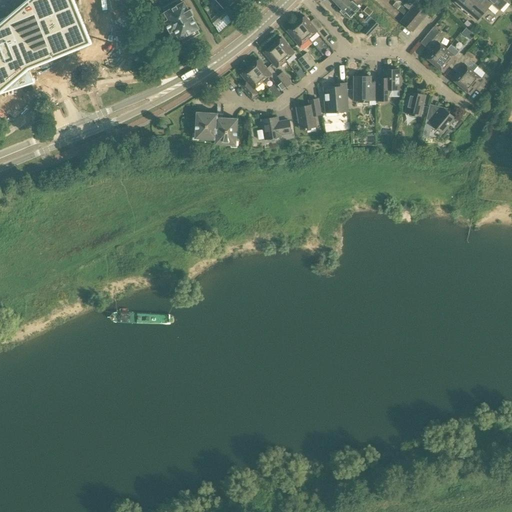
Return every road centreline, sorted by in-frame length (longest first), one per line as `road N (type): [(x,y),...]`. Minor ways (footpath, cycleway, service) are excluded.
road 1 (secondary): [(0,168),(149,105),(214,65)]
road 2 (secondary): [(214,65),(0,155)]
road 3 (residential): [(230,99),(280,104),(349,47)]
road 4 (residential): [(459,106),(401,53),(349,47)]
